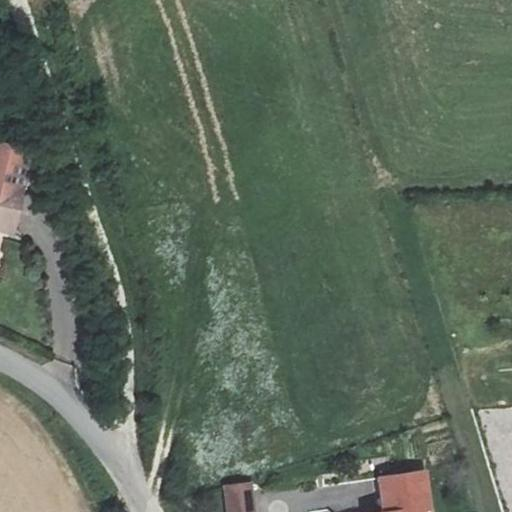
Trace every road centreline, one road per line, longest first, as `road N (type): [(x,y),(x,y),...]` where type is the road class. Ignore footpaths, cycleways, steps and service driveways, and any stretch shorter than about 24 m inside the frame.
road 1 (unclassified): [(122,469),(129,372),(121,314),(92,206),(17,0)]
road 2 (unclassified): [(0,358),(42,381),(122,469)]
